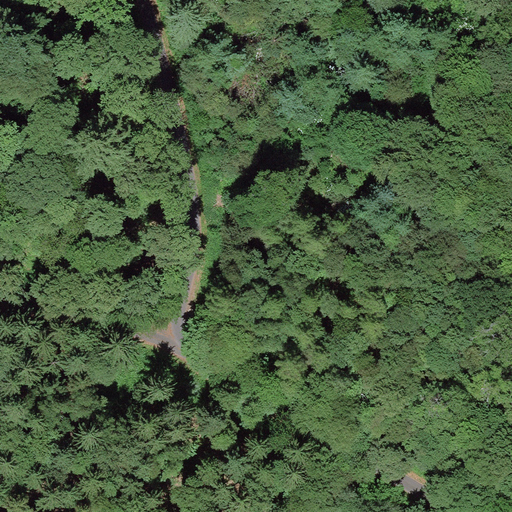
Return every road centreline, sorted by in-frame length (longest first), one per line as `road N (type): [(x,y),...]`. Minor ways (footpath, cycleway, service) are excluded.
road 1 (unclassified): [(144,0),(185,152),(196,233),(179,346),(450,511)]
road 2 (track): [(179,346),(0,307)]
